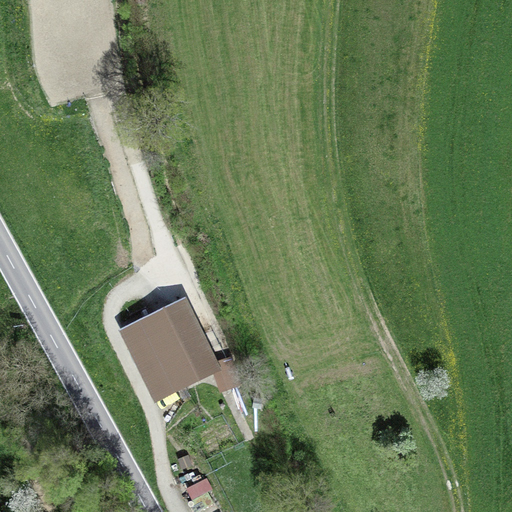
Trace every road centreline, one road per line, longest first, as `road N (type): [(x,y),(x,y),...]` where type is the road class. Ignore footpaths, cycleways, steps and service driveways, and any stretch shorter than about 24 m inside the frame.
road 1 (track): [(457,511),(456,492),(374,312),(332,175),(332,0)]
road 2 (secondary): [(147,511),(0,243)]
